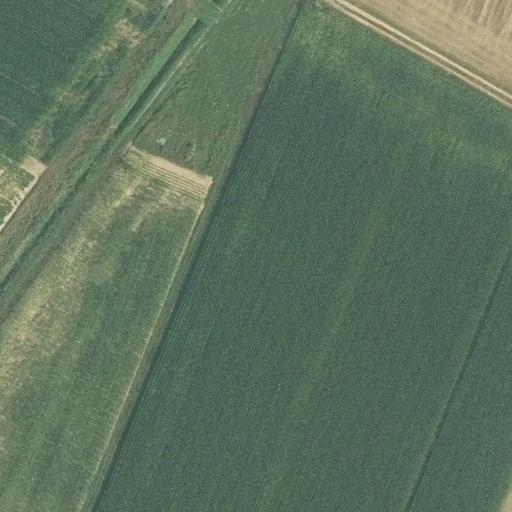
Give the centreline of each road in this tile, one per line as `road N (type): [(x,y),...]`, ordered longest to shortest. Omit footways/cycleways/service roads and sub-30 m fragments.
road 1 (track): [(85,511),(297,0)]
road 2 (track): [(330,0),(511,104)]
